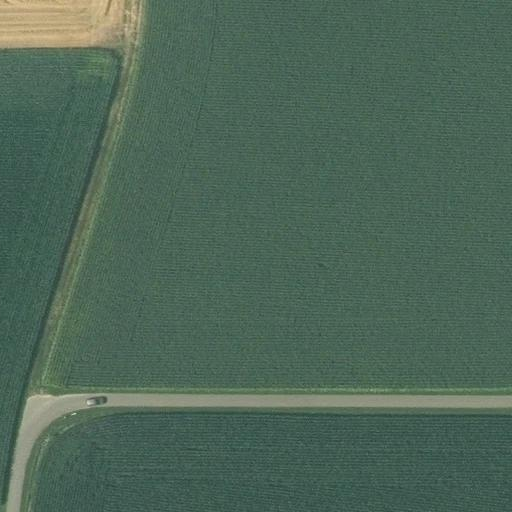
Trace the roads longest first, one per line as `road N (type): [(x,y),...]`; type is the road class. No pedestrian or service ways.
road 1 (unclassified): [(511,401),(50,408),(26,423),(14,511)]
road 2 (track): [(139,0),(127,71),(80,210),(26,423)]
